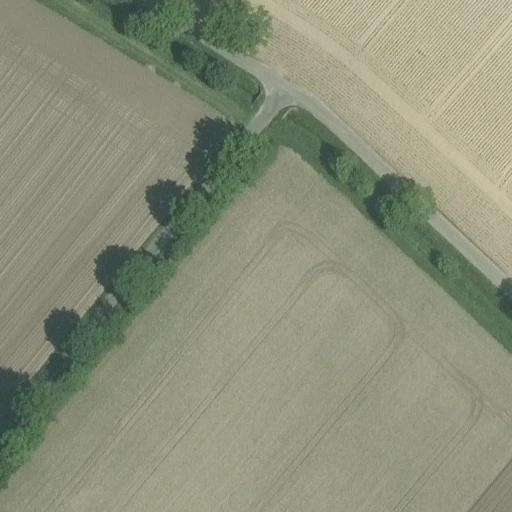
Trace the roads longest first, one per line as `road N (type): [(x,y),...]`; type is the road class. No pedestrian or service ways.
road 1 (unclassified): [(286,90),(0,438)]
road 2 (unclassified): [(286,90),(511,292)]
road 3 (unclassified): [(142,0),(286,90)]
